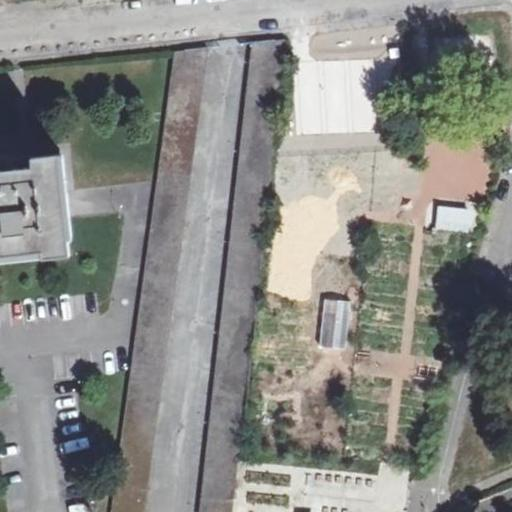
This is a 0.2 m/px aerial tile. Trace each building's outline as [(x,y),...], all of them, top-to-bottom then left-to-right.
[(392,27),(308,29),(309,65),(393,63),(392,27)] [(286,39),(253,43),(200,511),(232,511),(246,396),(286,39)] [(144,511),(209,48),(176,52),(166,127),(136,339),(132,371),(112,511),(144,511)] [(313,149),(290,151),(293,193),(319,191),(320,208),(382,203),(376,127),(312,132),(313,149)] [(0,262),(70,254),(65,218),(58,156),(33,159),(34,168),(0,172),(0,262)] [(476,209),(437,205),(436,228),(472,232),(476,209)] [(350,301),(324,299),(319,347),(346,349),(350,301)]
